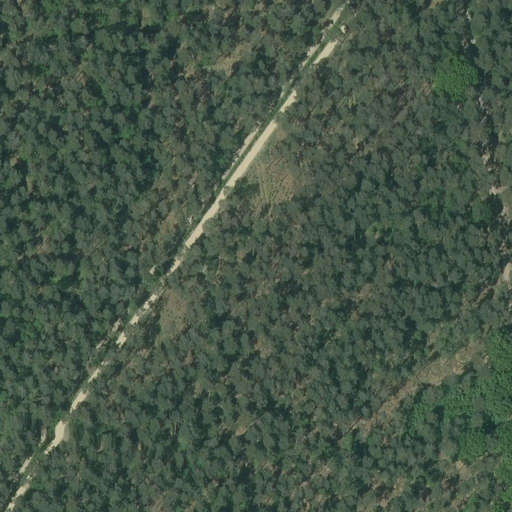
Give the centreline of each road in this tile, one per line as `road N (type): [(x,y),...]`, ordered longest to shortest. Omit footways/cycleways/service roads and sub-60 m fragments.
road 1 (track): [(0,511),(364,0)]
road 2 (unknown): [(0,490),(347,0)]
road 3 (track): [(511,269),(462,0)]
